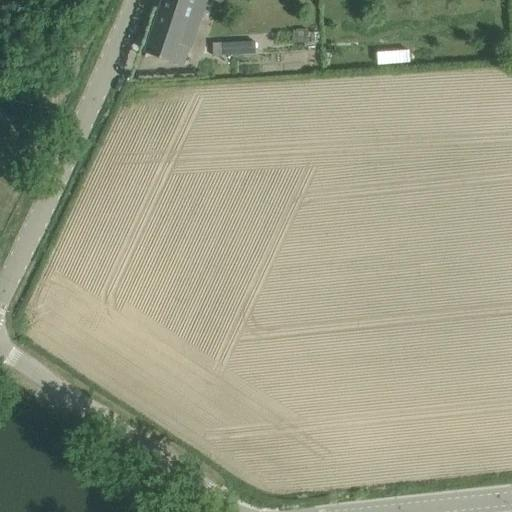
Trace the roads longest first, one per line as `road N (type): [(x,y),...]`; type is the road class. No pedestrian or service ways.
road 1 (unclassified): [(0,300),(133,0)]
road 2 (unclassified): [(227,511),(0,348)]
road 3 (tertiary): [(373,511),(511,497)]
